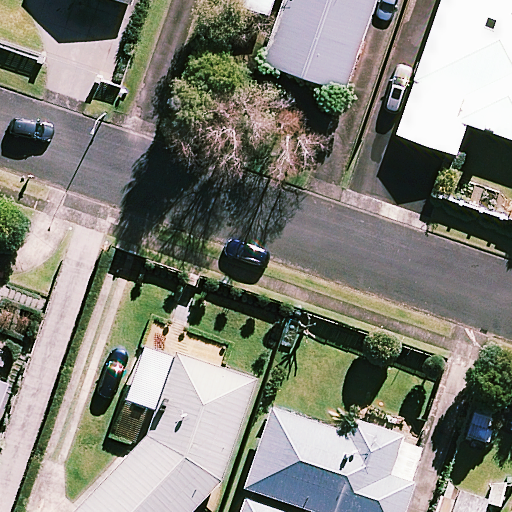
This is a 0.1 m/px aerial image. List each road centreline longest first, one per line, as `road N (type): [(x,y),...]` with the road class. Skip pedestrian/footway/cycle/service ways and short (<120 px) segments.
road 1 (residential): [(0,131),(511,303)]
road 2 (unknown): [(113,169),(177,0)]
